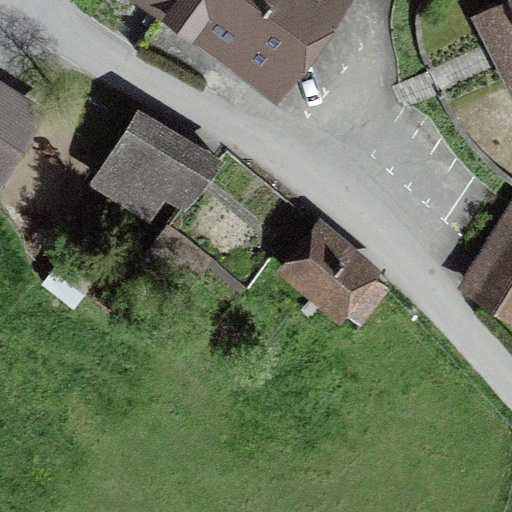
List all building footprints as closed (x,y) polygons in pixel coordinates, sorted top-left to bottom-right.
[(185,0),(274,65),(321,0),(185,0)] [(511,86),(511,0),(506,0),(476,15),(511,86)] [(0,45),(0,149),(2,150),(44,68),(0,45)] [(217,159),(144,113),(102,180),(143,207),(159,181),(186,198),(217,159)] [(321,231),(295,263),(339,300),(365,269),(321,231)] [(511,315),(511,232),(475,291),(511,315)]
